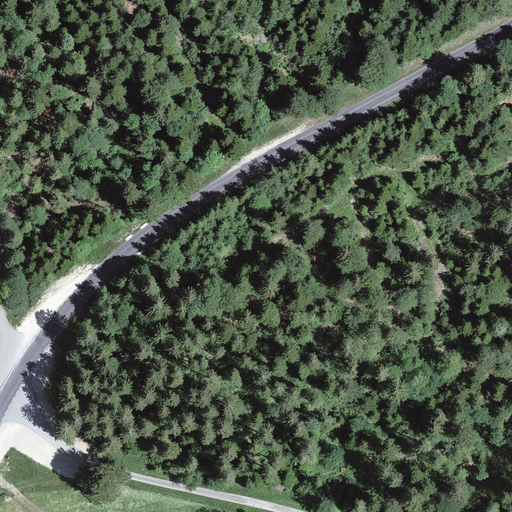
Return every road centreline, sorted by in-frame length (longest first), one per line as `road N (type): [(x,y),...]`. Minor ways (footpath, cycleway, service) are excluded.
road 1 (tertiary): [(12,384),(68,310),(171,220),(511,30)]
road 2 (unclassified): [(12,384),(73,459),(187,490)]
